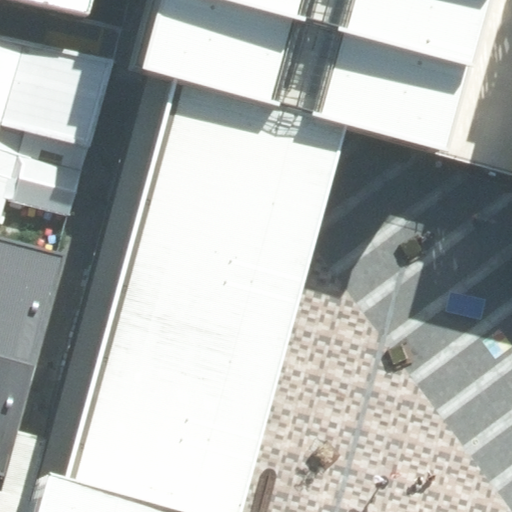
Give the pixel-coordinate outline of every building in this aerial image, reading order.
[(0,0),(0,1),(116,28),(122,0),(0,0)] [(146,77),(339,134),(511,181),(511,0),(145,0),(126,71),(146,77)] [(0,209),(3,199),(70,216),(111,62),(0,36),(0,209)] [(228,511),(328,162),(339,134),(146,77),(139,102),(31,474),(163,511),(228,511)] [(0,243),(0,450),(60,259),(0,243)] [(163,511),(31,474),(21,511),(163,511)]
